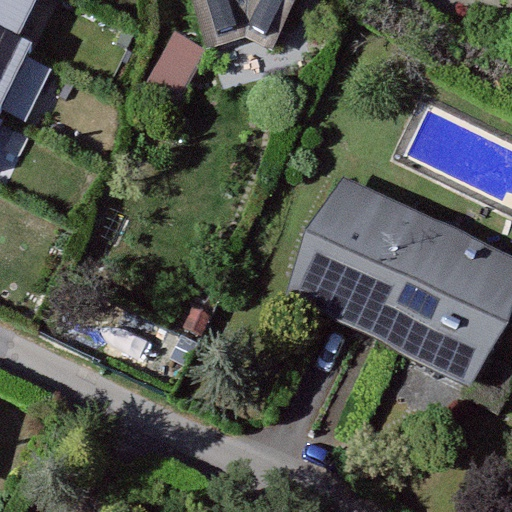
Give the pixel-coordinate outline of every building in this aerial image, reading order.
[(0,0),(0,42),(18,51),(42,0),(0,0)] [(269,54),(296,0),(188,0),(209,53),(244,41),(269,54)] [(203,58),(173,41),(145,93),(175,110),(203,58)] [(0,42),(0,112),(28,56),(18,51),(0,42)] [(511,265),(345,185),(286,308),(469,396),(511,306),(511,265)] [(210,319),(193,310),(182,330),(200,339),(210,319)]
